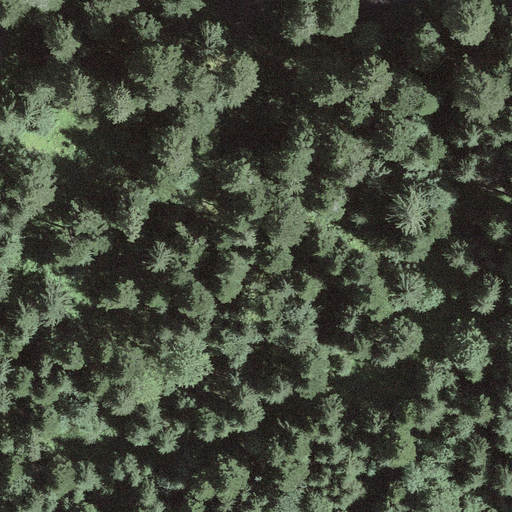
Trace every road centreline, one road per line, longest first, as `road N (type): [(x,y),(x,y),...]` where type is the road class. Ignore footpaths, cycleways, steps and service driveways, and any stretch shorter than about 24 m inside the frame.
road 1 (track): [(0,427),(85,443),(204,440),(299,407),(511,308)]
road 2 (track): [(228,0),(258,47),(310,93),(431,167),(511,187)]
road 3 (track): [(258,47),(369,0)]
